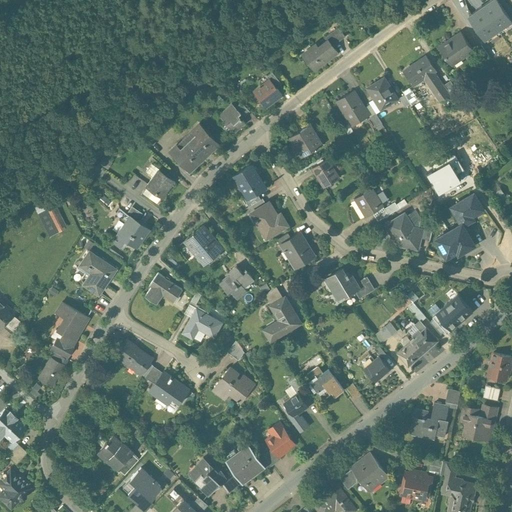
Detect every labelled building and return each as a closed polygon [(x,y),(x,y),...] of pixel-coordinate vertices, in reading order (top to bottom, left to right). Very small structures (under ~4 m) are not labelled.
[(511,21),(497,0),(491,0),(468,16),(484,40),(511,21)] [(338,26),(326,35),(328,39),(329,38),(334,45),(346,35),(338,26)] [(461,32),(454,36),(455,37),(440,47),(445,55),(444,55),(445,56),(448,55),(453,63),(466,54),(466,55),(474,50),(461,32)] [(328,39),(319,46),(317,42),(306,51),(313,60),(309,63),(314,69),(338,51),(334,45),(329,38),(328,39)] [(489,57),(481,45),(475,49),(483,61),(489,57)] [(426,55),(403,70),(413,85),(425,77),(440,101),(449,95),(444,87),(434,71),(436,70),(426,55)] [(280,80),(273,71),(267,75),(270,78),(275,84),(280,80)] [(398,99),(384,76),(367,87),(381,109),(398,99)] [(270,78),(254,90),(266,106),(282,94),(275,84),(270,78)] [(459,93),(452,82),(444,87),(449,95),(451,98),(459,93)] [(354,89),(337,100),(351,122),(359,117),(361,120),(369,115),(354,89)] [(411,104),(405,94),(399,97),(405,107),(411,104)] [(232,102),(219,114),(224,119),(221,122),(229,130),(230,128),(234,132),(245,122),(242,118),(241,116),(240,116),(239,115),(241,112),(236,106),(232,102)] [(250,111),(242,102),(236,106),(241,112),(245,116),(250,111)] [(382,123),(376,113),(370,117),(376,127),(382,123)] [(200,123),(171,150),(190,171),(219,143),(200,123)] [(310,124),(293,135),(305,155),(322,144),(310,124)] [(152,157),(144,150),(141,154),(148,161),(152,157)] [(434,169),(427,173),(439,193),(461,181),(457,173),(464,170),(455,154),(450,157),(448,154),(431,163),(434,169)] [(327,170),(317,176),(324,187),(340,178),(328,158),(322,161),(327,170)] [(322,161),(312,167),(317,176),(327,170),(322,161)] [(175,181),(152,164),(145,173),(153,178),(146,187),(162,198),(175,181)] [(255,170),(252,165),(234,175),(248,199),(249,199),(257,194),(266,189),(258,175),(259,174),(258,174),(257,174),(255,170),(256,170),(256,169),(255,170)] [(162,198),(146,187),(141,195),(160,209),(166,201),(162,198)] [(372,187),(355,198),(366,216),(383,206),(372,187)] [(257,194),(249,199),(248,199),(245,200),(249,207),(261,200),(257,194)] [(473,194),(451,206),(460,223),(483,210),(473,194)] [(249,207),(244,210),(247,216),(251,213),(266,204),(263,199),(261,200),(249,207)] [(404,199),(396,204),(398,209),(407,203),(404,199)] [(266,204),(251,213),(252,213),(253,213),(257,220),(255,221),(256,222),(267,238),(288,226),(281,214),(277,216),(274,212),(275,211),(269,202),(266,204)] [(394,202),(385,208),(385,209),(388,214),(398,209),(396,204),(394,202)] [(55,206),(39,214),(50,235),(65,227),(55,206)] [(144,216),(133,208),(128,215),(130,216),(139,223),(144,216)] [(385,209),(375,215),(378,221),(388,214),(385,209)] [(413,227),(405,213),(385,225),(397,245),(400,243),(401,245),(418,249),(420,237),(423,238),(425,230),(413,227)] [(139,223),(130,216),(117,235),(136,248),(149,229),(139,223)] [(433,226),(426,224),(425,230),(423,238),(430,239),(433,226)] [(462,224),(436,239),(447,258),(457,252),(458,255),(475,245),(462,224)] [(223,249),(203,225),(185,240),(194,251),(196,248),(198,251),(207,262),(223,249)] [(288,232),(277,239),(280,245),(283,243),(291,238),(288,232)] [(291,238),(283,243),(286,248),(284,248),(285,250),(286,249),(297,266),(314,256),(300,233),(291,238)] [(194,251),(185,240),(178,247),(188,259),(198,251),(196,248),(194,251)] [(116,268),(88,250),(81,261),(77,267),(88,275),(82,283),(98,294),(116,268)] [(244,274),(242,272),(237,265),(228,273),(229,274),(220,282),(225,288),(229,293),(231,291),(237,299),(247,290),(245,287),(254,279),(247,271),(246,271),(247,271),(244,274)] [(347,272),(344,267),(327,277),(339,297),(354,289),(360,285),(360,284),(353,272),(350,274),(348,271),(347,272)] [(182,289),(158,272),(150,285),(152,286),(145,295),(154,301),(160,292),(174,302),(182,289)] [(368,280),(360,284),(360,285),(354,289),(360,298),(373,289),(368,280)] [(197,290),(188,283),(184,287),(193,295),(197,290)] [(277,286),(274,287),(266,294),(272,304),(284,298),(277,286)] [(412,300),(418,297),(414,290),(408,294),(412,300)] [(197,291),(191,301),(196,304),(202,294),(197,291)] [(457,293),(433,315),(447,331),(472,310),(457,293)] [(294,311),(285,297),(284,298),(272,304),(271,305),(280,320),(265,329),(271,339),(300,322),(300,321),(299,322),(296,316),(295,316),(293,312),(294,311)] [(4,305),(0,301),(0,327),(2,325),(12,314),(14,312),(5,304),(4,305)] [(88,316),(62,301),(55,311),(68,319),(60,331),(64,333),(74,339),(75,339),(88,316)] [(413,302),(408,306),(413,311),(418,307),(413,302)] [(426,317),(418,307),(413,311),(420,320),(421,321),(422,321),(426,317)] [(222,323),(197,308),(183,332),(193,338),(198,328),(214,337),(222,323)] [(12,314),(2,325),(11,333),(21,321),(12,314)] [(438,339),(422,321),(421,321),(420,320),(415,324),(413,321),(407,326),(413,333),(412,334),(414,337),(411,339),(422,353),(438,339)] [(397,330),(391,322),(386,326),(392,334),(397,330)] [(386,326),(386,325),(380,329),(387,338),(392,334),(386,326)] [(74,339),(64,333),(60,339),(72,345),(75,339),(74,339)] [(72,345),(60,339),(57,337),(50,348),(56,352),(66,358),(66,357),(73,346),(72,345)] [(411,339),(397,351),(409,365),(422,353),(411,339)] [(151,358),(127,340),(116,355),(141,373),(149,362),(151,358)] [(236,340),(227,351),(233,355),(240,346),(236,340)] [(379,344),(375,348),(382,357),(387,354),(379,344)] [(240,346),(233,355),(239,360),(245,352),(240,346)] [(66,358),(56,352),(53,357),(62,362),(63,363),(66,358)] [(318,352),(300,365),(307,375),(309,373),(319,366),(325,361),(318,352)] [(511,356),(493,352),(488,375),(506,379),(511,356)] [(380,355),(366,367),(376,379),(390,368),(380,355)] [(53,357),(51,356),(39,377),(51,384),(56,375),(57,375),(59,372),(57,370),(62,362),(53,357)] [(149,362),(141,373),(145,376),(153,365),(149,362)] [(145,376),(145,377),(154,383),(163,372),(153,365),(145,376)] [(329,366),(321,372),(320,371),(322,370),(319,366),(309,373),(313,378),(311,380),(323,396),(332,390),(335,394),(345,388),(329,366)] [(242,376),(230,367),(213,389),(225,398),(234,387),(245,395),(255,383),(243,374),(242,376)] [(189,389),(172,377),(173,376),(171,375),(171,376),(164,371),(163,372),(154,383),(150,390),(158,396),(159,395),(170,402),(173,398),(180,402),(189,389)] [(290,380),(296,389),(302,385),(296,376),(295,376),(290,380)] [(360,391),(353,381),(346,386),(353,396),(360,391)] [(36,383),(28,391),(35,397),(43,390),(36,383)] [(500,388),(486,385),(483,396),(498,400),(500,388)] [(461,392),(448,389),(446,401),(452,402),(451,407),(457,408),(461,392)] [(299,391),(285,401),(295,414),(303,408),(302,407),(308,403),(299,391)] [(449,405),(434,402),(431,417),(427,416),(429,411),(414,408),(412,415),(415,416),(413,424),(418,425),(416,433),(423,434),(422,435),(435,438),(435,434),(445,436),(448,419),(446,418),(449,405)] [(496,406),(484,403),(481,415),(492,417),(492,418),(494,418),(496,406)] [(481,415),(474,413),(476,407),(464,405),(461,420),(466,421),(464,430),(476,433),(475,436),(489,439),(494,418),(492,418),(492,417),(481,415)] [(16,416),(9,410),(8,411),(4,408),(0,412),(0,435),(3,432),(12,440),(24,427),(15,418),(16,416)] [(295,442),(279,420),(269,427),(273,433),(267,438),(273,447),(279,455),(289,448),(288,447),(295,442)] [(131,452),(112,435),(98,450),(117,467),(123,461),(131,452)] [(260,458),(249,442),(227,458),(244,480),(265,465),(260,458)] [(26,451),(18,443),(7,454),(15,463),(26,451)] [(279,455),(273,447),(264,453),(265,454),(272,465),(282,458),(279,455)] [(138,459),(131,452),(123,461),(130,468),(138,459)] [(389,475),(370,452),(352,466),(353,468),(359,476),(361,478),(363,476),(372,487),(380,480),(381,481),(389,475)] [(272,465),(265,454),(260,458),(265,465),(267,468),(272,465)] [(214,466),(210,462),(204,457),(195,466),(193,469),(199,474),(195,478),(201,484),(200,485),(209,493),(220,482),(221,483),(228,478),(227,477),(221,469),(218,471),(214,467),(214,466)] [(443,460),(430,458),(428,469),(441,472),(443,460)] [(457,464),(443,460),(441,472),(441,473),(444,473),(447,474),(453,475),(455,476),(455,475),(454,475),(457,464)] [(130,468),(123,461),(117,467),(124,474),(130,468)] [(161,486),(140,467),(129,479),(130,479),(131,479),(136,484),(128,493),(136,500),(136,501),(137,502),(145,493),(147,495),(150,498),(161,486)] [(18,476),(10,468),(7,471),(3,471),(0,473),(0,483),(9,492),(5,496),(13,504),(19,497),(20,498),(23,498),(25,495),(25,492),(25,491),(29,486),(26,483),(28,482),(23,477),(20,480),(17,477),(18,476)] [(353,468),(350,469),(340,477),(348,487),(357,481),(357,478),(359,476),(353,468)] [(412,471),(405,470),(403,479),(404,479),(402,487),(401,488),(401,491),(402,494),(405,494),(407,494),(414,495),(419,473),(420,470),(413,468),(412,471)] [(231,473),(227,477),(228,478),(221,483),(228,492),(239,484),(231,473)] [(419,473),(414,495),(422,497),(422,498),(426,499),(428,497),(429,494),(428,493),(430,485),(431,485),(433,476),(419,473)] [(462,479),(457,478),(456,481),(452,480),(453,475),(447,474),(446,479),(444,487),(443,490),(445,492),(447,493),(448,492),(453,493),(453,495),(454,497),(452,498),(451,503),(452,504),(451,505),(449,511),(468,511),(471,501),(470,500),(473,484),(472,484),(461,482),(462,479)] [(338,484),(314,502),(319,508),(321,511),(329,511),(339,504),(345,511),(350,511),(356,508),(338,484)] [(184,496),(174,487),(167,494),(177,504),(184,496)] [(145,493),(137,502),(136,501),(135,502),(145,511),(153,503),(146,497),(147,495),(145,493)] [(208,503),(199,495),(194,500),(202,508),(203,509),(208,503)] [(194,500),(191,503),(184,496),(177,504),(169,511),(200,511),(199,511),(202,508),(194,500)]
